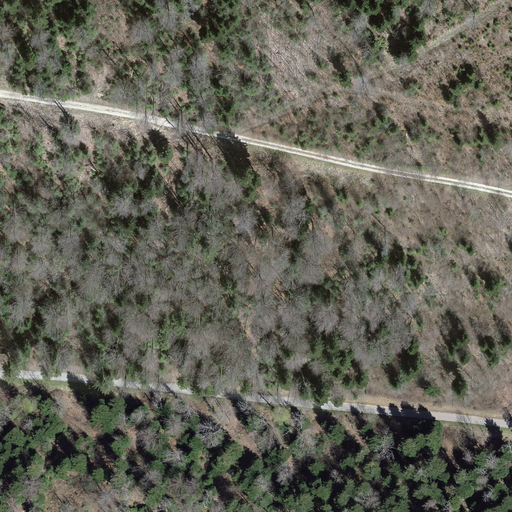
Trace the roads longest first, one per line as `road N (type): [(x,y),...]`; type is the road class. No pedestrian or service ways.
road 1 (track): [(511,193),(0,95)]
road 2 (unclassified): [(511,425),(0,373)]
road 3 (track): [(506,0),(353,87),(228,137)]
